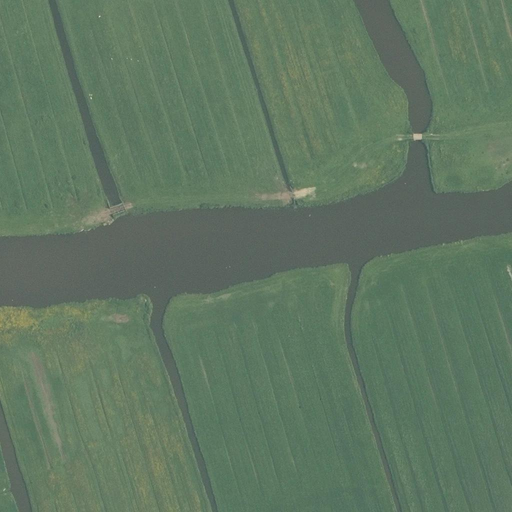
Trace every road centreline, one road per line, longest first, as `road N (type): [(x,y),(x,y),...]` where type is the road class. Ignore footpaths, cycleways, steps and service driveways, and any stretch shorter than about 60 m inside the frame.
road 1 (track): [(103,211),(131,201),(300,193),(393,136),(511,123)]
road 2 (track): [(103,211),(0,96)]
